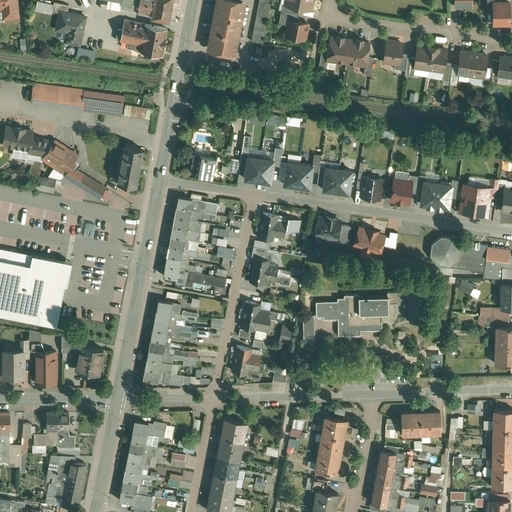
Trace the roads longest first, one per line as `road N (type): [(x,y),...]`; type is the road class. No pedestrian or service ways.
road 1 (residential): [(253,195),(511,231)]
road 2 (tertiary): [(157,181),(115,399)]
road 3 (residential): [(213,396),(253,195)]
road 4 (residential): [(511,44),(324,15),(327,0)]
road 5 (tertiary): [(192,0),(157,181)]
road 6 (residential): [(213,396),(375,390)]
road 7 (residential): [(375,390),(511,387)]
road 8 (residential): [(353,511),(375,390)]
road 9 (unknown): [(269,511),(287,393)]
